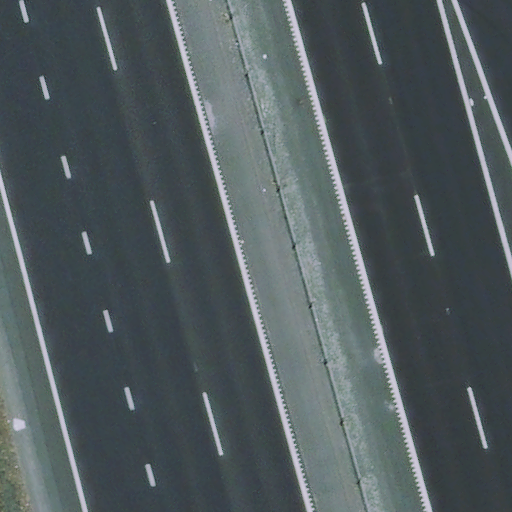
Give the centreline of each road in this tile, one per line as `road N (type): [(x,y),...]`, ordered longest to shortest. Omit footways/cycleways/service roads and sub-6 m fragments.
road 1 (motorway): [(388,0),(511,471)]
road 2 (motorway): [(208,445),(91,0)]
road 3 (motorway): [(458,0),(511,134)]
